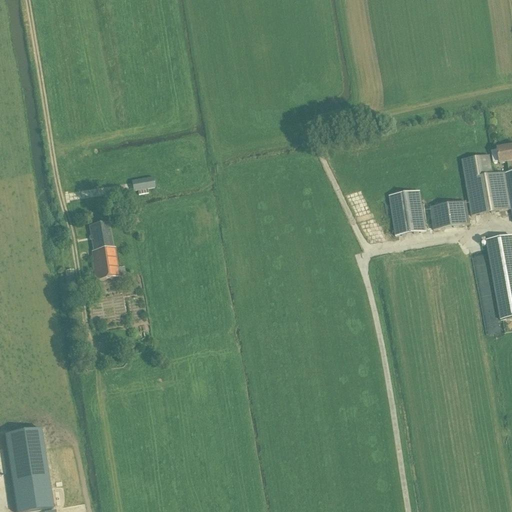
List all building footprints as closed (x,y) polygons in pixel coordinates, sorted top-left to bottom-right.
[(480,159),(462,162),(471,217),(511,211),(511,215),(511,147),(507,148),(498,150),(498,151),(491,152),(493,165),(500,164),(500,165),(508,164),(509,174),(493,177),(490,158),(480,159)] [(134,193),(155,189),(153,178),(132,182),(134,193)] [(395,237),(426,233),(420,192),(389,197),(395,237)] [(429,209),(433,231),(469,225),(465,203),(429,209)] [(115,248),(113,248),(109,225),(90,228),(94,251),(92,252),(95,282),(120,278),(115,248)] [(500,321),(511,319),(511,237),(486,242),(500,321)] [(67,287),(75,286),(73,271),(65,272),(67,287)] [(41,431),(5,436),(7,449),(16,511),(40,511),(53,510),(52,502),(41,431)]
